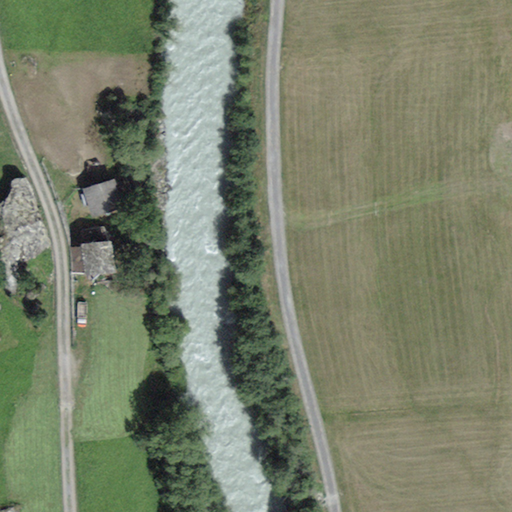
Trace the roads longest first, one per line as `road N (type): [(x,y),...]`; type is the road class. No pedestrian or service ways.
road 1 (track): [(338,511),(283,301),(272,167),(275,0)]
road 2 (track): [(0,70),(60,247),(69,511)]
